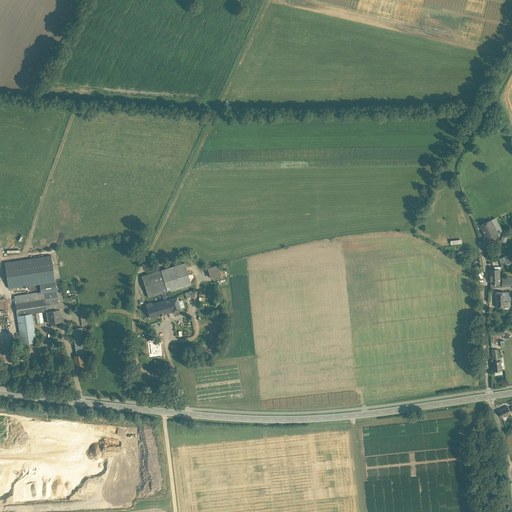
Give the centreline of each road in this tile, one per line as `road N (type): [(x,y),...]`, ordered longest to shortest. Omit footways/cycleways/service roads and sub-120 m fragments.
road 1 (tertiary): [(0,394),(282,419),(489,395)]
road 2 (track): [(480,249),(455,155),(511,55)]
road 3 (track): [(187,414),(162,333),(192,310),(194,267)]
